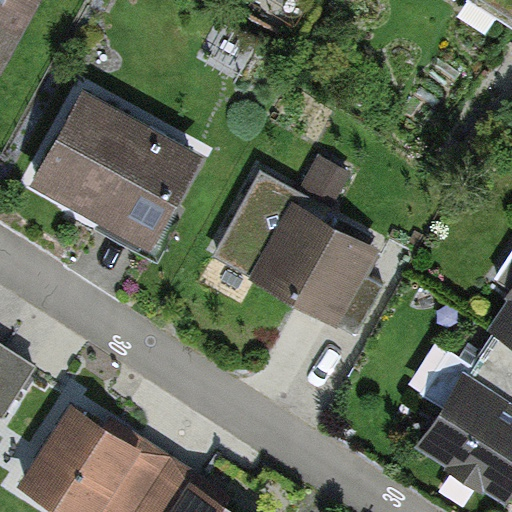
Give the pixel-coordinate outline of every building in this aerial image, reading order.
[(0,0),(0,51),(26,0),(0,0)] [(511,0),(456,0),(510,31),(511,27),(511,0)] [(61,92),(14,190),(136,248),(183,151),(61,92)] [(281,204),(242,274),(337,326),(375,256),(281,204)] [(511,290),(488,326),(511,341),(511,290)] [(0,418),(32,368),(0,348),(0,418)] [(511,491),(511,401),(464,370),(417,443),(506,501),(511,491)] [(8,487),(47,511),(144,511),(171,470),(64,401),(8,487)] [(144,511),(237,511),(171,470),(144,511)]
